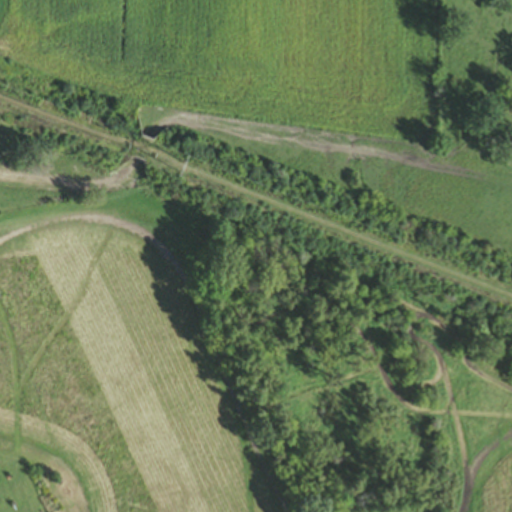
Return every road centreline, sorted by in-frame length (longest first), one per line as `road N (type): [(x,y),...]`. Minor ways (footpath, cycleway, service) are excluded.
road 1 (track): [(511,187),(184,119),(156,127),(147,139)]
road 2 (track): [(136,162),(97,187),(0,177)]
